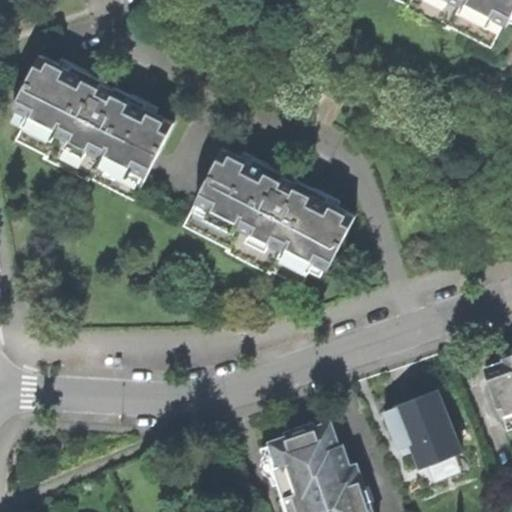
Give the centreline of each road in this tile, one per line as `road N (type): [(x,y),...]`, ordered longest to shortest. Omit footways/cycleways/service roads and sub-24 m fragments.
road 1 (residential): [(0,391),(204,396),(511,299)]
road 2 (track): [(400,511),(335,357)]
